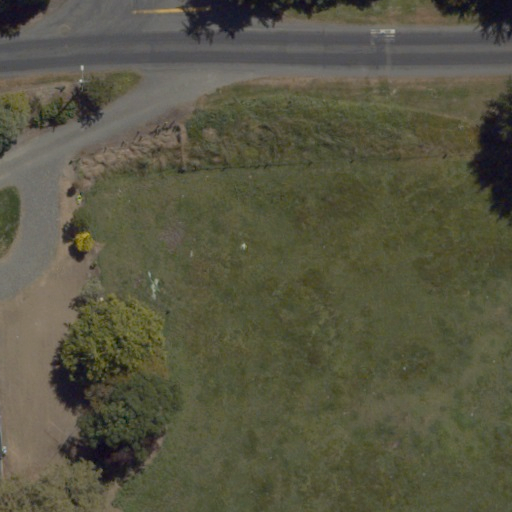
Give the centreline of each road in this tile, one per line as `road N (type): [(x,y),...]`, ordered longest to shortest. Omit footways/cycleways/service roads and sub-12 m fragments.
road 1 (unknown): [(163,511),(137,46)]
road 2 (residential): [(137,46),(511,46)]
road 3 (residential): [(0,56),(137,46)]
